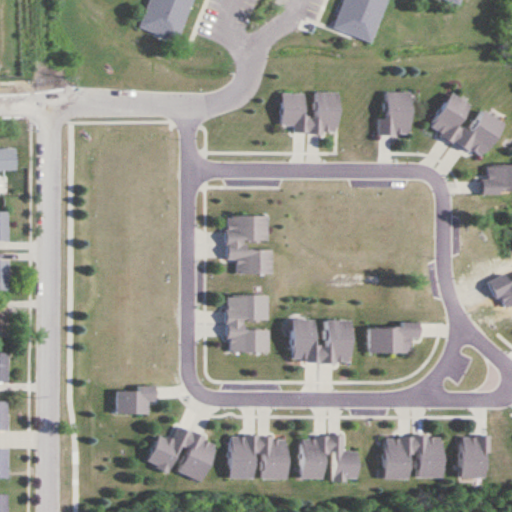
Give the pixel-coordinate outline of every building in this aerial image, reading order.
[(181,42),(195,0),(148,0),(139,28),(181,42)] [(347,0),(339,31),(374,42),(386,0),(447,0),(460,4),(461,0),(347,0)] [(280,126),(291,126),(291,133),(337,134),(337,92),(315,91),(314,117),(303,117),(304,93),(281,92),(280,126)] [(378,119),(378,136),(410,136),(410,92),(385,92),(385,119),(378,119)] [(469,132),(458,125),(470,104),(450,93),(429,129),(481,159),(502,123),(481,111),(469,132)] [(0,170),(15,170),(15,150),(0,150),(0,170)] [(481,193),(511,193),(511,165),(486,165),(486,179),(480,179),(481,193)] [(271,274),(271,250),(248,250),(248,242),(267,242),(267,216),(225,216),(225,261),(235,261),(235,274),(271,274)] [(0,290),(8,291),(7,261),(0,260),(0,290)] [(268,353),(268,326),(266,326),(266,295),(225,296),(226,353),(268,353)] [(0,307),(0,337),(8,338),(8,308),(0,307)] [(291,362),(349,362),(349,320),(325,320),(325,346),(314,346),(314,319),(291,319),(291,362)] [(418,338),(418,321),(399,321),(400,327),(367,327),(367,353),(408,352),(408,338),(418,338)] [(114,391),(114,413),(147,413),(147,401),(154,401),(154,386),(136,386),(136,391),(114,391)] [(157,435),(146,464),(169,473),(179,448),(186,451),(177,473),(200,483),(216,443),(176,427),(171,440),(157,435)] [(460,435),(460,477),(487,477),(487,435),(460,435)] [(228,480),(254,480),(254,456),(261,456),(261,480),(285,480),(286,437),(228,436),(228,480)] [(322,480),(322,454),(331,454),(331,481),(356,481),(356,451),(341,451),(341,436),(300,436),(300,480),(322,480)] [(383,480),(409,480),(409,456),(416,456),(416,478),(441,478),(441,436),(383,436),(383,480)]
